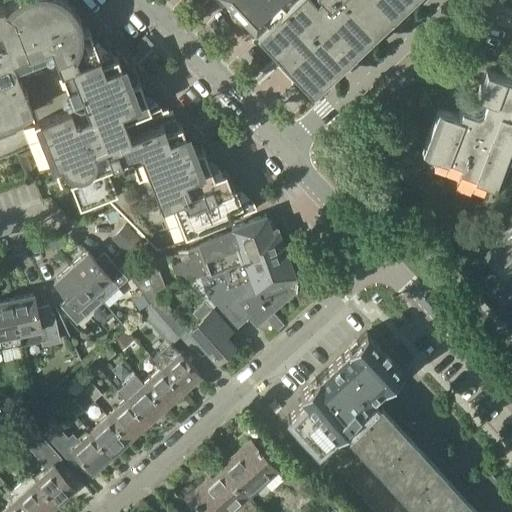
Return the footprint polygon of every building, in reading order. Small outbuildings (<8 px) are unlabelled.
[(74,15),(69,6),(63,0),(13,0),(7,7),(2,3),(1,4),(0,4),(0,119),(28,108),(51,166),(62,162),(79,206),(106,196),(156,247),(256,207),(252,198),(250,199),(248,193),(239,183),(231,187),(225,169),(222,170),(220,164),(211,154),(206,156),(202,146),(200,147),(198,141),(189,131),(185,132),(180,122),(177,124),(174,116),(171,117),(167,107),(161,110),(156,96),(147,86),(142,88),(138,78),(136,79),(134,73),(125,63),(120,65),(116,55),(113,56),(110,49),(107,50),(105,44),(96,34),(92,36),(88,26),(83,28),(78,14),(74,15)] [(226,0),(254,29),(285,0),(226,0)] [(288,0),(256,30),(311,89),(406,0),(288,0)] [(511,79),(486,70),(477,95),(486,98),(482,110),(477,112),(461,106),(458,115),(438,107),(422,150),(447,160),(448,158),(461,162),(459,168),(475,174),(474,176),(499,186),(511,149),(511,79)] [(118,211),(106,216),(108,221),(120,216),(118,211)] [(186,278),(283,244),(277,226),(271,228),(266,214),(231,226),(231,229),(198,241),(199,243),(186,248),(190,257),(172,264),(179,283),(188,280),(186,278)] [(129,254),(143,240),(126,224),(113,239),(129,254)] [(511,229),(485,254),(506,278),(511,272),(511,229)] [(186,278),(188,280),(206,299),(213,307),(217,304),(236,326),(249,315),(257,324),(299,287),(283,244),(186,278)] [(102,266),(88,250),(72,264),(104,299),(128,278),(110,258),(102,266)] [(146,296),(156,292),(166,288),(160,269),(156,270),(150,253),(121,264),(146,296)] [(77,323),(104,299),(72,264),(54,280),(68,296),(59,303),(77,323)] [(176,333),(177,332),(186,325),(167,304),(156,292),(146,296),(151,303),(150,304),(176,333)] [(13,297),(24,343),(41,340),(42,344),(60,341),(54,311),(51,312),(49,303),(36,305),(33,293),(13,297)] [(0,348),(24,343),(13,297),(0,300),(0,348)] [(217,360),(234,344),(226,335),(232,329),(213,307),(206,299),(193,311),(200,319),(189,329),(217,360)] [(171,343),(179,336),(176,333),(150,304),(141,312),(169,342),(170,341),(171,343)] [(134,338),(125,327),(112,338),(122,349),(134,338)] [(345,424),(351,430),(378,406),(371,398),(384,387),(384,388),(403,371),(366,331),(348,348),(348,349),(318,377),(318,376),(299,393),(305,399),(286,416),(317,449),(335,432),(336,433),(345,424)] [(178,350),(171,343),(170,341),(169,342),(152,357),(160,366),(182,390),(200,374),(178,349),(178,350)] [(103,353),(108,358),(116,351),(111,345),(103,353)] [(164,407),(182,390),(160,366),(142,382),(164,407)] [(94,399),(102,393),(92,381),(84,388),(94,399)] [(146,422),(164,407),(142,382),(125,398),(146,422)] [(66,404),(76,416),(84,409),(74,397),(66,404)] [(129,438),(146,422),(125,398),(107,414),(129,438)] [(461,492),(380,404),(378,406),(351,430),(347,434),(419,511),(511,511),(511,498),(486,470),(461,492)] [(111,454),(129,438),(107,414),(89,430),(111,454)] [(50,417),(39,427),(57,447),(68,437),(50,417)] [(35,479),(56,503),(75,487),(54,464),(61,457),(32,425),(20,436),(41,460),(46,469),(35,479)] [(68,437),(57,447),(72,463),(79,456),(92,471),(111,454),(89,430),(79,439),(73,432),(68,437)] [(222,470),(247,498),(278,470),(250,440),(249,441),(250,441),(233,456),(233,455),(232,456),(234,459),(222,470)] [(4,460),(14,471),(22,465),(12,453),(4,460)] [(306,499),(318,488),(299,467),(287,478),(306,499)] [(203,511),(231,511),(247,498),(222,470),(209,482),(207,479),(205,480),(206,481),(191,495),(190,494),(189,495),(203,511)] [(31,511),(46,511),(56,503),(35,479),(29,473),(12,489),(17,495),(16,495),(31,511)] [(358,511),(375,511),(346,480),(336,489),(358,511)] [(0,511),(31,511),(16,495),(0,509),(0,511)]
